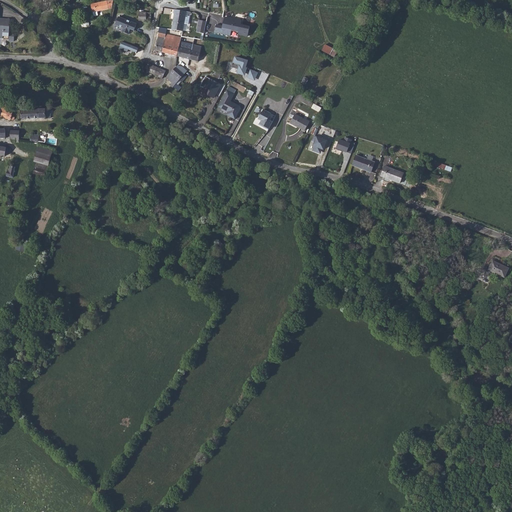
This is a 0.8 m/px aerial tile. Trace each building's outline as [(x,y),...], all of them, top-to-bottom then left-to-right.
[(114,1),(110,1),(91,5),(94,16),(98,15),(97,11),(112,8),(114,1)] [(175,14),(172,30),(183,31),(186,11),(185,11),(177,10),(175,10),(174,14),(175,14)] [(146,21),(147,12),(140,11),(139,20),(146,21)] [(137,24),(119,17),(115,25),(123,28),(122,32),(129,34),(131,29),(134,31),(137,24)] [(216,25),(214,33),(230,37),(231,31),(239,33),(238,37),(247,39),(250,27),(241,25),(242,21),(224,17),(223,26),(216,25)] [(0,38),(8,39),(8,41),(14,42),(14,32),(9,32),(11,20),(1,19),(0,18),(0,38)] [(161,31),(161,33),(166,34),(165,38),(181,41),(182,37),(169,35),(169,33),(161,31)] [(162,52),(165,38),(166,34),(161,33),(159,33),(158,37),(159,37),(155,50),(162,52)] [(181,41),(165,38),(162,52),(177,56),(181,42),(181,41)] [(139,48),(122,42),(121,46),(137,53),(139,48)] [(181,42),(177,56),(198,62),(202,47),(181,42)] [(338,52),(325,44),(322,50),(334,57),(338,52)] [(249,72),(248,74),(256,77),(258,73),(250,69),(246,67),(248,61),(236,57),(236,58),(234,57),(231,67),(240,70),(239,73),(243,74),(244,71),(249,72)] [(149,66),(147,65),(144,68),(147,69),(146,70),(154,74),(153,74),(155,75),(155,76),(155,77),(156,77),(156,78),(157,78),(158,78),(159,77),(162,79),(166,71),(150,64),(149,66)] [(178,65),(176,67),(184,75),(187,71),(183,67),(178,65)] [(176,79),(172,83),(170,85),(173,88),(180,79),(184,75),(176,67),(171,72),(173,73),(171,75),(176,79)] [(171,72),(168,79),(172,83),(176,79),(171,75),(173,73),(171,72)] [(205,88),(203,91),(214,97),(221,85),(206,76),(201,86),(205,88)] [(227,91),(221,102),(222,102),(223,106),(222,108),(228,112),(227,114),(230,115),(229,116),(235,119),(241,108),(240,106),(231,101),(234,94),(227,91)] [(0,117),(6,118),(8,110),(9,105),(2,103),(1,109),(0,117)] [(24,110),(21,110),(21,119),(51,118),(51,108),(37,109),(37,110),(24,110)] [(271,114),(263,109),(258,119),(261,121),(260,124),(260,125),(264,127),(265,127),(269,129),(273,121),(268,119),(271,114)] [(6,118),(6,119),(11,120),(11,119),(12,120),(13,120),(14,119),(15,118),(14,117),(13,116),(12,116),(13,111),(8,110),(6,118)] [(290,123),(305,131),(310,122),(295,114),(290,123)] [(16,142),(19,143),(20,131),(11,131),(10,138),(14,139),(16,139),(16,142)] [(327,141),(314,136),(313,141),(315,141),(313,146),(315,146),(313,151),(319,153),(320,148),(323,149),(327,141)] [(339,139),(336,149),(343,152),(343,151),(351,154),(355,143),(351,142),(352,139),(345,137),(344,141),(339,139)] [(34,162),(49,166),(54,150),(39,145),(34,162)] [(356,155),(352,165),(371,172),(375,162),(371,161),(368,159),(356,155)] [(452,168),(435,161),(433,165),(451,172),(452,168)] [(49,166),(37,163),(34,173),(45,176),(46,171),(47,171),(49,166)] [(381,176),(400,183),(404,173),(385,166),(381,176)] [(509,268),(492,260),(488,270),(505,277),(509,268)]
